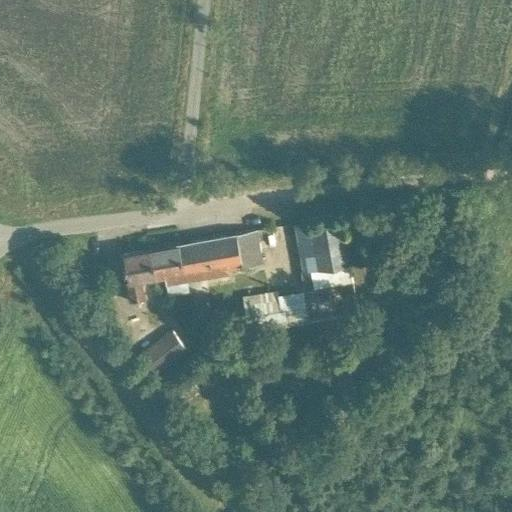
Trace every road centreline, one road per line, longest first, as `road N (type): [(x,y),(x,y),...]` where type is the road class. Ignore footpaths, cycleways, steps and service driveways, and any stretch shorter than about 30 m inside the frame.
road 1 (unclassified): [(0,244),(26,230),(185,210),(203,0)]
road 2 (track): [(511,185),(185,210)]
